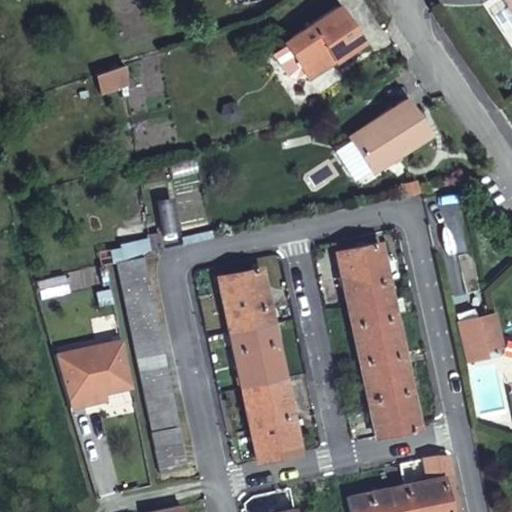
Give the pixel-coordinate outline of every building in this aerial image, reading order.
[(337,15),(285,49),(286,50),(304,77),(305,79),(328,63),(331,67),(359,48),(337,15)] [(286,50),(273,58),(289,81),(296,83),(304,77),(286,50)] [(408,99),(352,137),(377,172),(433,134),(408,99)] [(151,250),(164,247),(161,232),(148,234),(151,250)] [(335,247),(347,306),(389,297),(377,238),(335,247)] [(136,255),(111,261),(114,275),(139,269),(136,255)] [(214,273),(228,335),(271,325),(257,264),(214,273)] [(139,269),(114,275),(117,289),(142,283),(139,269)] [(142,283),(117,289),(120,303),(146,297),(142,283)] [(389,297),(392,310),(401,308),(398,295),(389,297)] [(146,297),(120,303),(124,318),(149,313),(146,297)] [(357,355),(359,363),(401,354),(392,310),(389,297),(347,306),(357,355)] [(149,313),(124,318),(127,332),(153,327),(149,313)] [(492,321),(486,322),(493,352),(499,351),(492,321)] [(486,322),(477,324),(483,354),(493,352),(486,322)] [(228,335),(240,388),(282,378),(271,325),(228,335)] [(153,327),(127,332),(131,347),(156,342),(153,327)] [(156,342),(131,347),(134,362),(160,356),(156,342)] [(366,400),(409,391),(401,354),(359,363),(366,400)] [(160,356),(134,362),(137,377),(163,371),(160,356)] [(163,371),(137,377),(140,390),(166,384),(163,371)] [(248,425),(290,415),(282,378),(240,388),(248,425)] [(166,384),(140,390),(144,405),(170,398),(166,384)] [(416,427),(409,391),(366,400),(368,408),(356,410),(361,439),(416,427)] [(170,398),(144,405),(147,418),(173,412),(170,398)] [(173,412),(147,418),(150,431),(176,425),(173,412)] [(298,453),(290,415),(248,425),(251,439),(256,461),(298,453)] [(177,428),(150,433),(153,446),(180,441),(177,428)] [(180,441),(153,446),(157,461),(183,456),(180,441)] [(183,456),(157,461),(160,476),(186,470),(183,456)] [(407,511),(457,511),(450,475),(402,485),(407,511)] [(381,477),(362,481),(365,493),(384,489),(381,477)] [(407,511),(402,485),(384,489),(388,511),(407,511)] [(388,511),(384,489),(365,493),(368,511),(388,511)] [(364,494),(347,497),(350,511),(368,511),(365,493),(364,494)] [(302,507),(293,508),(293,511),(350,511),(347,497),(302,507)]
